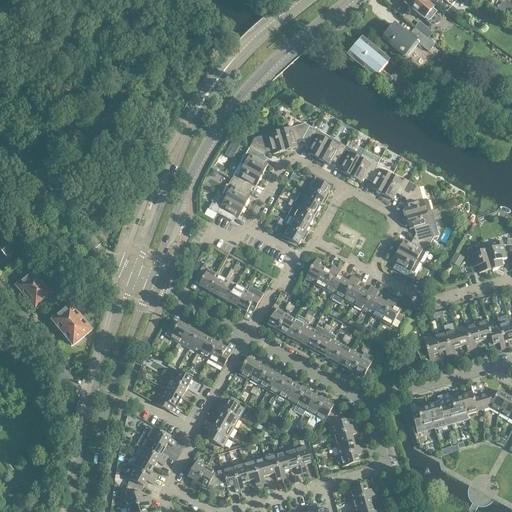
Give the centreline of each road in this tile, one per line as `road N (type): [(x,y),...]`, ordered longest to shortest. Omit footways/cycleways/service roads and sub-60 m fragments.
road 1 (tertiary): [(150,281),(191,171),(233,104),(348,0)]
road 2 (tertiary): [(308,0),(217,88),(188,137),(134,272)]
road 3 (unclassified): [(134,272),(104,257),(0,123)]
road 4 (residential): [(511,282),(441,300),(373,274)]
road 5 (residential): [(248,229),(288,163),(346,189)]
road 6 (residential): [(369,404),(248,337)]
road 7 (tertiary): [(134,272),(94,392)]
road 8 (residential): [(369,404),(488,369)]
road 9 (tertiary): [(110,396),(150,281)]
road 10 (tertiary): [(94,392),(72,511)]
